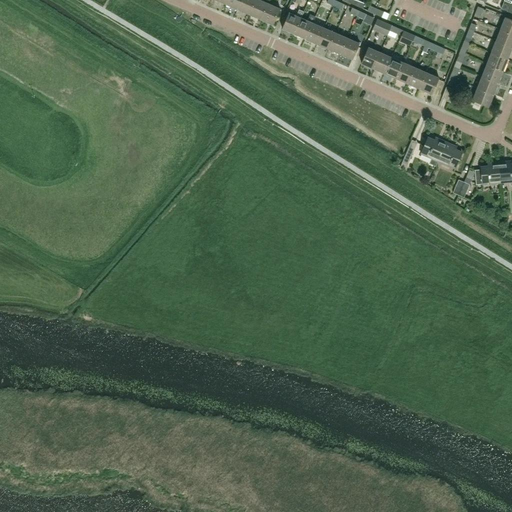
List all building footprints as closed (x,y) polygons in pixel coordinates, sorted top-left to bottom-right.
[(227,0),(226,4),(238,9),(241,0),(227,0)] [(241,0),(238,9),(249,15),(255,0),(241,0)] [(260,0),(255,0),(249,15),(261,20),(268,3),(260,0)] [(336,0),(334,6),(341,9),(343,3),(336,0)] [(511,0),(504,0),(501,8),(507,11),(511,13),(511,0)] [(268,3),(261,20),(273,25),(280,9),(268,3)] [(375,14),(377,8),(370,5),(367,11),(375,14)] [(489,9),(478,5),(477,6),(475,14),(486,18),(488,12),(489,9)] [(357,16),(360,11),(352,7),(350,13),(357,16)] [(377,8),(375,14),(381,17),(384,11),(377,8)] [(294,34),(301,17),(304,11),(299,9),(296,15),(290,12),(282,29),(294,34)] [(360,11),(357,16),(364,19),(366,14),(360,11)] [(301,17),(294,34),(306,39),(313,22),(315,16),(310,14),(308,20),(301,17)] [(500,29),(511,34),(511,20),(505,17),(500,29)] [(388,36),(390,31),(392,25),(377,18),(372,29),(388,36)] [(317,44),(325,27),(313,22),(306,39),(317,44)] [(468,30),(474,33),(477,25),(471,23),(468,30)] [(397,34),(399,28),(392,25),(390,31),(397,34)] [(325,27),(317,44),(329,49),(336,33),(325,27)] [(511,34),(500,29),(495,41),(511,47),(511,34)] [(471,39),(474,33),(468,30),(465,37),(471,39)] [(451,42),(454,35),(444,31),(441,38),(451,42)] [(341,54),(348,38),(336,33),(329,49),(341,54)] [(420,44),(422,38),(415,35),(413,41),(420,44)] [(348,38),(341,54),(353,59),(360,43),(348,38)] [(511,47),(495,41),(490,53),(507,60),(511,47)] [(436,51),(438,45),(431,42),(429,48),(436,51)] [(438,45),(436,51),(443,54),(445,48),(438,45)] [(459,53),(465,56),(467,48),(462,46),(459,53)] [(373,68),(381,52),(369,47),(362,63),(373,68)] [(392,57),(381,52),(373,68),(385,73),(392,57)] [(462,63),(465,56),(459,53),(456,60),(462,63)] [(486,64),(503,71),(507,60),(490,53),(486,64)] [(392,57),(385,73),(396,78),(404,62),(392,57)] [(396,78),(408,84),(415,67),(404,62),(396,78)] [(481,76),(498,83),(503,71),(486,64),(481,76)] [(420,89),(427,72),(415,67),(408,84),(420,89)] [(450,77),(455,79),(458,72),(453,69),(450,77)] [(427,72),(420,89),(432,94),(439,77),(427,72)] [(498,83),(481,76),(477,88),(494,95),(498,83)] [(452,86),(455,79),(450,77),(447,84),(452,86)] [(452,88),(446,86),(442,97),(448,99),(452,88)] [(494,95),(477,88),(472,100),(489,106),(494,95)] [(429,163),(436,166),(438,160),(445,142),(436,137),(434,140),(427,137),(421,152),(432,157),(429,163)] [(455,168),(462,152),(455,149),(456,146),(445,142),(438,160),(455,168)] [(407,149),(402,162),(408,165),(413,152),(407,149)] [(499,162),(501,182),(511,180),(511,163),(510,163),(510,161),(499,162)] [(501,182),(499,162),(488,163),(488,165),(481,166),(481,168),(482,183),(501,182)] [(458,179),(452,192),(458,195),(464,182),(458,179)] [(464,197),(469,184),(464,182),(458,195),(464,197)]
